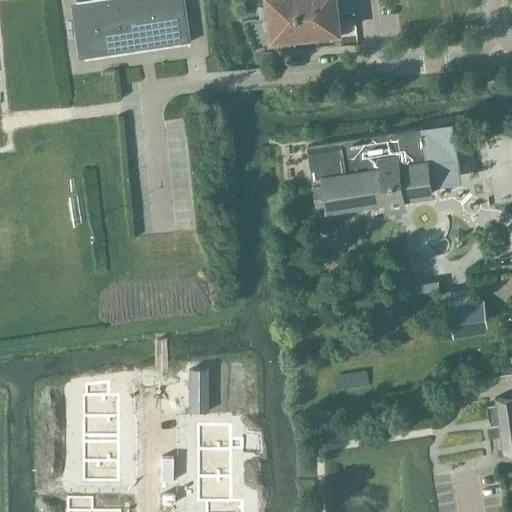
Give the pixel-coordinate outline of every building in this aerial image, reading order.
[(83,57),(83,58),(189,43),(189,42),(188,42),(181,0),(75,0),(75,1),(77,1),(85,57),(83,57)] [(341,33),(337,0),(266,0),(261,1),(263,19),(269,18),(271,41),(278,40),(278,46),(297,44),(296,38),(317,36),(317,42),(336,40),(335,34),(341,33)] [(436,126),(308,146),(317,204),(327,203),(328,209),(387,200),(388,205),(405,203),(404,198),(433,194),(430,176),(444,174),(436,126)] [(355,229),(386,226),(388,239),(406,237),(403,209),(387,211),(386,204),(353,207),(355,229)] [(424,282),(404,285),(406,295),(425,292),(424,282)] [(447,299),(471,292),(469,283),(444,289),(447,299)] [(454,331),(488,326),(484,299),(450,304),(454,331)] [(511,395),(496,398),(497,404),(489,405),(489,404),(488,404),(490,421),(491,420),(496,424),(500,424),(504,452),(506,451),(507,457),(511,456),(511,302),(511,303),(511,305),(511,395)] [(511,367),(492,370),(494,395),(511,393),(511,367)] [(208,409),(208,369),(189,369),(189,393),(190,393),(190,409),(208,409)] [(85,395),(83,395),(83,416),(119,416),(119,395),(109,395),(109,381),(85,384),(85,395)] [(119,416),(83,416),(83,437),(83,439),(119,439),(119,436),(119,416)] [(232,424),(197,424),(197,428),(198,428),(198,448),(197,448),(197,449),(232,449),(244,449),(253,449),(253,438),(232,438),(232,424)] [(119,439),(83,439),(83,441),(83,461),(120,461),(119,441),(119,439)] [(232,449),(197,449),(197,451),(198,451),(198,475),(197,475),(197,477),(232,477),(232,476),(232,449)] [(120,461),(83,461),(83,482),(120,482),(120,461)] [(71,477),(54,477),(54,486),(71,486),(71,477)] [(232,477),(197,477),(197,478),(198,478),(198,498),(197,498),(197,502),(206,502),(206,511),(243,511),(244,500),(232,500),(232,477)] [(93,497),(68,497),(67,511),(120,511),(121,510),(93,510),(93,497)]
